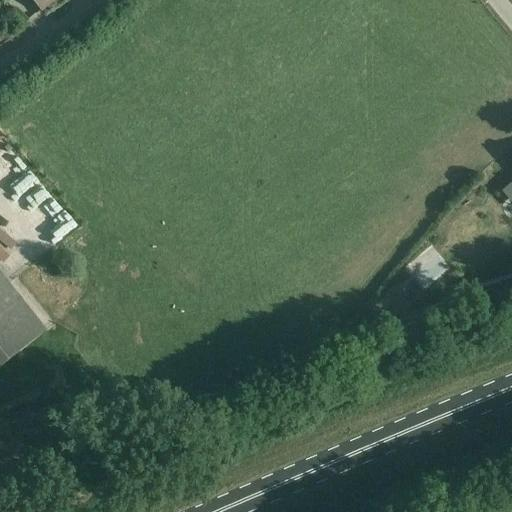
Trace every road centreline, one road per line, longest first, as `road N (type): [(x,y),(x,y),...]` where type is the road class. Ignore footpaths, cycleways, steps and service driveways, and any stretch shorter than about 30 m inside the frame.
road 1 (unclassified): [(511,21),(494,0),(99,0),(0,70)]
road 2 (primary): [(221,511),(511,390)]
